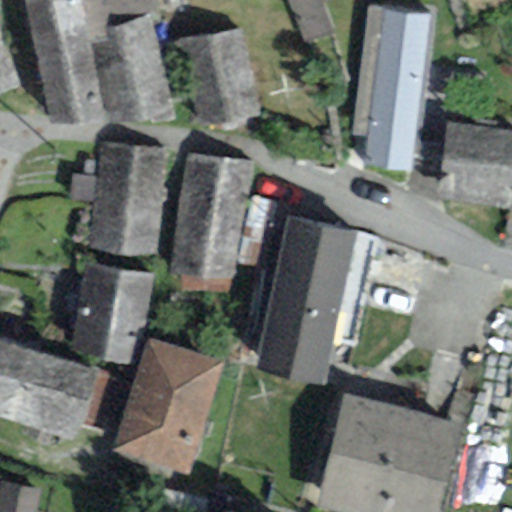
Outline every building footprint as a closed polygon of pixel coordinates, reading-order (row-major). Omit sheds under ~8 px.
[(77,0),(22,0),(37,59),(89,47),(86,33),(77,0)] [(152,0),(77,0),(86,33),(150,17),(156,15),(152,0)] [(326,0),(287,0),(303,44),(333,34),(322,2),(326,0)] [(430,17),(368,7),(349,136),(367,138),(362,166),(408,173),(430,17)] [(150,17),(86,33),(89,47),(37,59),(53,130),(109,117),(112,132),(174,118),(150,17)] [(257,117),(240,29),(176,41),(193,129),(257,117)] [(0,94),(21,87),(1,44),(0,32),(0,94)] [(511,179),(511,132),(446,123),(435,198),(508,208),(511,179)] [(98,142),(87,251),(156,258),(166,148),(98,142)] [(252,163),(186,152),(166,275),(235,280),(252,163)] [(378,240),(287,219),(252,371),(323,387),(333,342),(353,347),(378,240)] [(150,276),(85,264),(69,351),(137,363),(150,276)] [(224,363),(147,340),(113,451),(191,474),(224,363)] [(96,372),(0,341),(0,420),(73,443),(96,372)] [(437,511),(460,424),(345,395),(317,507),(335,511),(437,511)] [(1,482),(0,487),(0,511),(33,511),(39,492),(1,482)]
